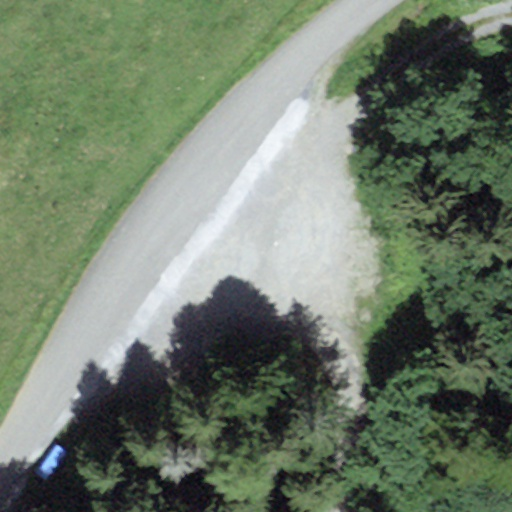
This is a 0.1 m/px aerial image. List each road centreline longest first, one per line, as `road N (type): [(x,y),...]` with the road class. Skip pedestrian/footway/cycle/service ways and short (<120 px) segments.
road 1 (unclassified): [(0,475),(157,218),(233,128),(371,0)]
road 2 (track): [(233,128),(320,247),(344,302),(351,433),(337,511)]
road 3 (track): [(280,189),(368,99),(436,44),(511,15)]
